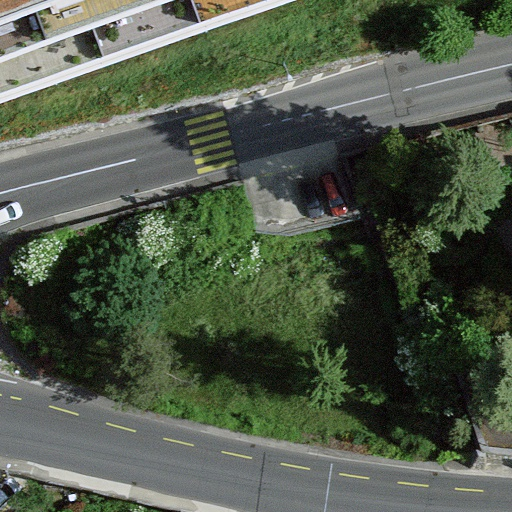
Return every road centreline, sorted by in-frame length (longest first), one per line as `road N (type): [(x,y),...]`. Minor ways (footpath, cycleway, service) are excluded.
road 1 (tertiary): [(511,72),(0,192)]
road 2 (secondary): [(414,511),(291,494),(0,429)]
